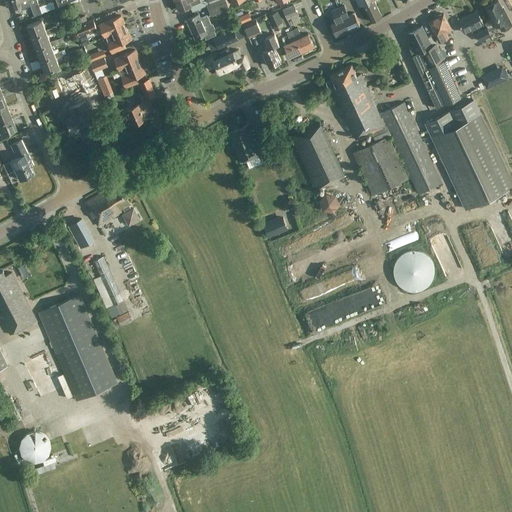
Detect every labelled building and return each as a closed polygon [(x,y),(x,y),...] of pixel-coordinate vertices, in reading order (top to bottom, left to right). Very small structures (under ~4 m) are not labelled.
[(175,0),(180,11),(192,6),(191,5),(199,2),(198,0),(175,0)] [(225,0),(220,0),(207,5),(211,15),(229,8),(225,0)] [(371,22),(382,17),(374,0),(373,0),(355,0),(359,7),(363,5),(371,22)] [(498,1),(485,7),(495,26),(499,25),(502,31),(511,25),(505,11),(504,12),(498,1)] [(282,9),(287,20),(298,16),(293,4),(282,9)] [(344,5),(338,8),(348,30),(360,25),(354,13),(349,15),(344,5)] [(337,21),(331,23),(337,35),(348,30),(338,8),(332,11),(335,18),(336,18),(337,21)] [(237,17),(240,25),(242,24),(244,23),(252,20),(249,12),(237,17)] [(284,26),(278,12),(268,16),(275,31),(284,26)] [(483,24),(478,13),(467,18),(467,16),(458,21),(461,25),(460,25),(461,27),(461,26),(464,32),(472,29),(472,30),(483,24)] [(195,40),(205,35),(206,39),(215,35),(214,31),(214,29),(213,25),(211,24),(207,15),(201,18),(199,14),(186,19),(195,40)] [(449,37),(446,32),(451,29),(443,14),(442,14),(441,14),(437,16),(436,17),(429,21),(439,42),(449,37)] [(100,24),(105,36),(126,28),(121,16),(100,24)] [(84,23),(75,27),(79,37),(86,34),(97,29),(94,20),(93,19),(84,23)] [(256,19),(252,20),(244,23),(249,37),(261,32),(256,19)] [(42,20),(27,25),(32,37),(46,32),(47,35),(55,32),(59,30),(58,28),(57,25),(52,26),(53,27),(46,30),(42,20)] [(245,30),(242,24),(240,25),(234,28),(237,34),(245,30)] [(408,32),(407,33),(414,46),(409,48),(436,108),(461,97),(443,58),(444,58),(436,43),(437,43),(433,35),(428,38),(421,26),(420,26),(418,25),(409,30),(408,32)] [(105,36),(106,36),(112,53),(126,48),(124,43),(131,40),(126,28),(105,36)] [(298,28),(292,30),(302,51),(314,46),(308,34),(302,37),(298,28)] [(487,29),(476,34),(480,41),(490,36),(487,29)] [(237,39),(233,30),(215,38),(219,47),(237,39)] [(290,57),(302,51),(292,30),(287,33),(291,42),(284,45),(290,57)] [(46,32),(32,37),(36,49),(51,43),(52,46),(59,44),(65,41),(64,38),(64,36),(57,39),(50,42),(47,35),(46,32)] [(265,38),(269,48),(263,51),(270,66),(281,61),(275,46),(279,44),(274,34),(265,38)] [(51,43),(36,49),(40,60),(55,55),(56,58),(63,55),(62,52),(62,51),(54,53),(52,46),(51,43)] [(135,50),(114,58),(119,71),(139,62),(135,50)] [(232,53),(215,60),(213,57),(204,61),(208,69),(216,66),(220,75),(241,65),(243,70),(249,67),(244,55),(241,56),(238,51),(233,53),(232,53)] [(95,53),(88,56),(90,62),(98,59),(95,53)] [(55,55),(40,60),(45,72),(59,67),(60,70),(68,67),(66,62),(59,65),(57,61),(56,58),(55,55)] [(107,65),(104,58),(104,57),(90,62),(94,71),(107,65)] [(138,82),(136,78),(136,77),(144,74),(139,62),(119,71),(125,87),(138,82)] [(442,182),(404,102),(379,113),(361,74),(357,76),(352,65),(330,75),(332,79),(326,82),(327,85),(330,89),(332,88),(332,89),(334,89),(335,93),(334,93),(342,109),(344,108),(347,115),(345,117),(356,140),(372,132),(376,142),(353,152),(373,195),(408,179),(390,136),(393,135),(418,193),(442,182)] [(502,65),(480,75),(487,89),(508,79),(502,65)] [(113,93),(106,76),(97,79),(104,96),(113,93)] [(139,83),(147,100),(157,96),(150,78),(139,83)] [(86,98),(92,110),(100,106),(94,95),(86,98)] [(73,134),(81,130),(85,138),(100,130),(85,100),(70,108),(74,116),(66,120),(73,134)] [(511,187),(511,181),(474,100),(426,122),(467,209),(511,187)] [(126,121),(131,119),(134,125),(145,120),(142,114),(153,109),(150,101),(143,104),(143,103),(128,109),(127,107),(121,110),(126,121)] [(0,121),(11,117),(6,106),(0,108),(0,121)] [(0,130),(2,135),(16,129),(11,117),(0,121),(0,130)] [(290,135),(315,189),(344,175),(319,122),(290,135)] [(270,154),(265,141),(257,144),(249,124),(229,132),(241,161),(258,154),(260,158),(270,154)] [(17,157),(10,160),(20,179),(27,175),(28,176),(34,173),(32,168),(31,169),(30,166),(33,164),(30,157),(26,159),(25,156),(28,154),(21,140),(11,145),(17,157)] [(122,212),(120,209),(122,208),(125,213),(122,214),(128,225),(139,219),(133,208),(131,209),(129,204),(131,204),(122,188),(113,193),(106,195),(104,191),(85,202),(98,226),(122,212)] [(341,203),(336,194),(326,192),(319,200),(323,210),(334,212),(341,203)] [(275,198),(256,200),(257,213),(276,211),(275,198)] [(269,236),(288,229),(283,215),(263,223),(269,236)] [(94,240),(81,218),(70,225),(82,246),(94,240)] [(288,244),(280,249),(284,255),(291,250),(288,244)] [(394,272),(394,273),(394,275),(394,277),(395,278),(396,280),(397,282),(398,283),(399,284),(400,286),(401,287),(403,288),(404,289),(406,289),(408,290),(409,290),(411,291),(413,291),(415,291),(416,291),(418,291),(420,290),(422,289),(423,289),(425,288),(426,287),(428,286),(429,285),(430,283),(431,282),(432,280),(433,279),(433,277),(434,275),(434,274),(434,272),(434,270),(434,268),(434,267),(434,265),(433,263),(432,261),(431,260),(430,258),(429,257),(428,256),(427,254),(425,253),(424,252),(422,252),(420,251),(419,251),(417,250),(415,250),(413,250),(411,250),(410,250),(408,251),(406,252),(405,252),(403,253),(402,254),(400,255),(399,257),(398,258),(397,260),(396,261),(395,263),(394,264),(394,266),(394,268),(393,270),(394,272)] [(114,305),(115,304),(119,314),(128,310),(123,300),(103,256),(94,261),(114,305)] [(0,308),(2,312),(0,313),(0,314),(10,334),(13,333),(32,324),(36,322),(37,321),(13,275),(13,274),(12,273),(5,276),(3,272),(0,273),(0,308)] [(117,383),(110,365),(79,294),(39,312),(77,400),(117,383)] [(128,311),(117,317),(120,325),(132,319),(128,311)] [(52,381),(45,384),(47,390),(55,386),(52,381)] [(207,402),(217,398),(214,390),(204,395),(207,402)] [(188,404),(191,412),(207,405),(203,398),(188,404)] [(71,431),(80,427),(75,416),(65,421),(71,431)] [(108,429),(95,433),(97,439),(110,435),(108,429)] [(49,452),(50,448),(50,443),(48,439),(45,435),(41,433),(37,432),(32,432),(28,434),(24,437),(22,441),(21,445),(21,450),(23,454),(26,458),(30,460),(34,461),(39,461),(43,459),(47,456),(49,452)]
